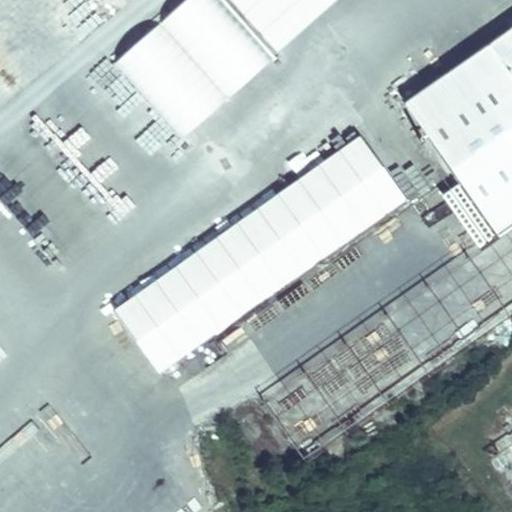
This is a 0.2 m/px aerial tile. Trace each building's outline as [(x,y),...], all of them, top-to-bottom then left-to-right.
[(178,140),(338,0),(179,0),(109,62),(178,140)] [(511,18),(409,93),(504,224),(511,218),(511,18)] [(318,159),(341,146),(327,121),(303,134),(318,159)] [(150,374),(403,206),(357,138),(245,212),(244,212),(212,233),(216,238),(107,310),(150,374)] [(315,453),(511,309),(511,218),(504,224),(271,393),(315,453)]
